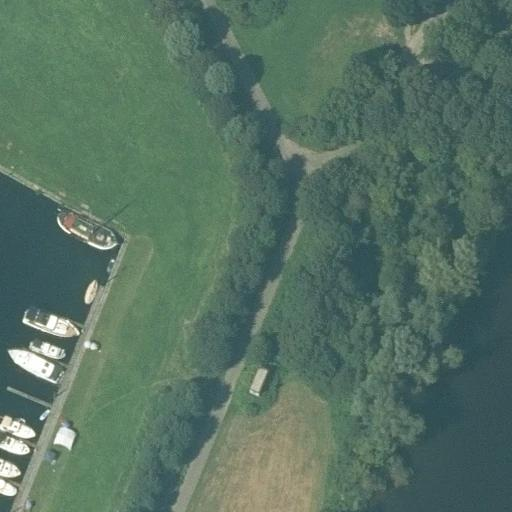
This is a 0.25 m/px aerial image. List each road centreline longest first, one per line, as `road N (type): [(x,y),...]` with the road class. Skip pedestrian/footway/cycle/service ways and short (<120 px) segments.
road 1 (track): [(177,511),(301,214),(297,175),(207,0)]
road 2 (track): [(302,190),(361,137),(454,0)]
